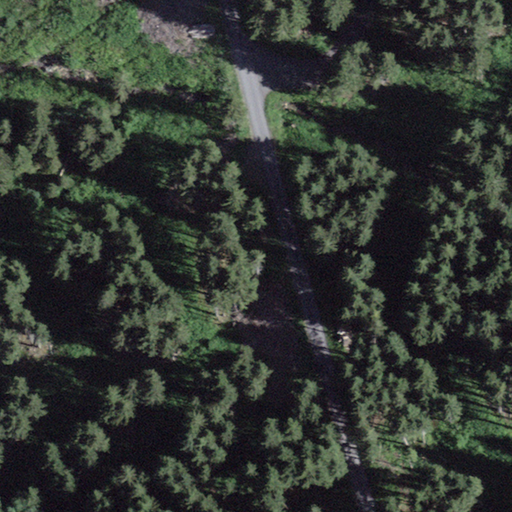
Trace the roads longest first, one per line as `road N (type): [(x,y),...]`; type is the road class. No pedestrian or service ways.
road 1 (unclassified): [(365,511),(249,82)]
road 2 (unclassified): [(249,82),(338,55),(369,0)]
